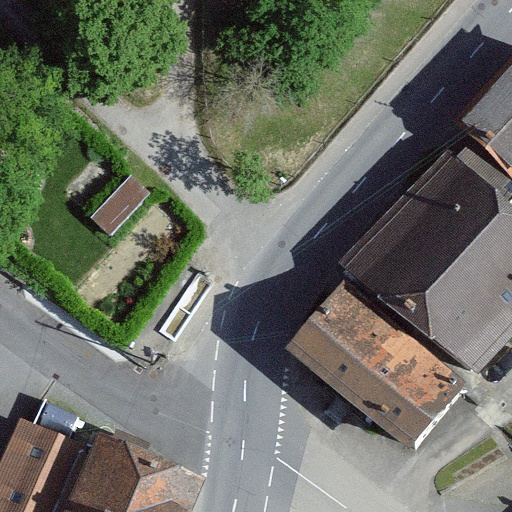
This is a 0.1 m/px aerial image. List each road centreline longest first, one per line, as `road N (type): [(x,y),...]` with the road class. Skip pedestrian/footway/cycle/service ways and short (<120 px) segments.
road 1 (secondary): [(244,445),(247,367),(271,294),(511,8)]
road 2 (unknown): [(271,294),(187,148),(179,105),(189,0)]
road 3 (tertiary): [(244,445),(107,383),(0,305)]
road 4 (tertiary): [(344,511),(244,445)]
